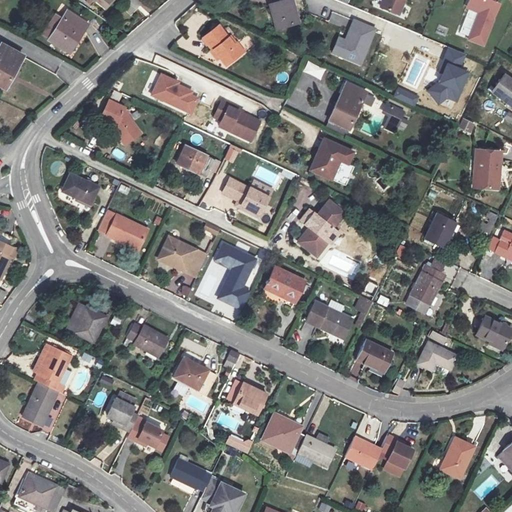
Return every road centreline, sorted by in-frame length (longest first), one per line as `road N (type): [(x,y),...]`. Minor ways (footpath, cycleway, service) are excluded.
road 1 (residential): [(506,387),(440,409),(397,411),(54,258)]
road 2 (residential): [(22,178),(37,132),(175,0)]
road 3 (residential): [(0,431),(135,511)]
